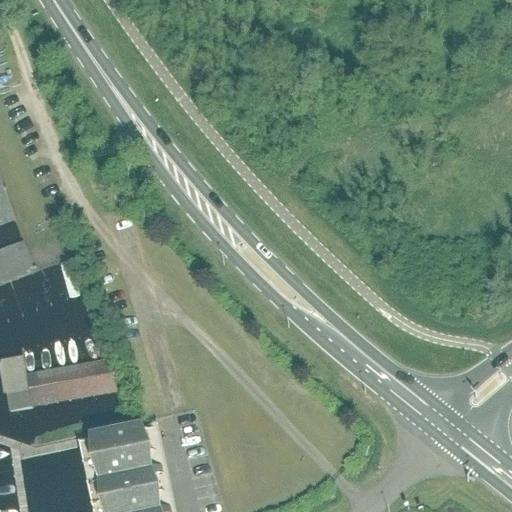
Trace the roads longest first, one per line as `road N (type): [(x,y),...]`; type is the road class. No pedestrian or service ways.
road 1 (primary): [(111,89),(153,165),(222,248),(437,439)]
road 2 (primary): [(440,411),(281,272),(125,95),(111,89)]
road 3 (track): [(167,422),(125,239),(68,189),(0,3)]
